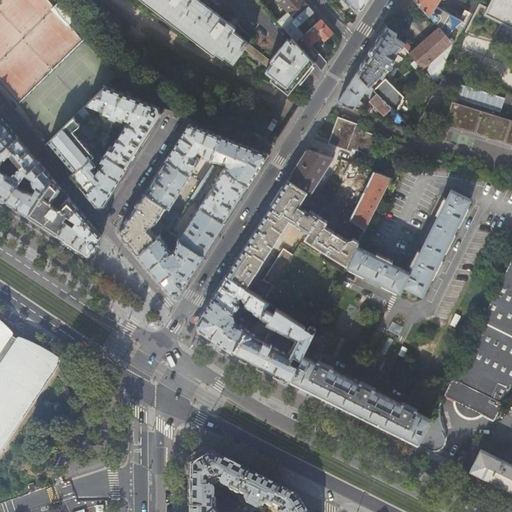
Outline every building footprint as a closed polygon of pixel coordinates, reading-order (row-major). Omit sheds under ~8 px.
[(147,0),(223,57),(224,56),(233,63),(248,43),(246,41),(250,36),(243,30),(239,26),(237,29),(208,7),(209,5),(203,0),(147,0)] [(278,0),(291,14),(279,23),(283,28),(298,14),(292,7),(300,0),(278,0)] [(347,0),(349,2),(354,8),(356,9),(358,9),(359,9),(361,8),(362,7),(367,0),(347,0)] [(417,3),(414,0),(402,0),(396,11),(406,18),(417,3)] [(456,48),(467,25),(435,7),(438,0),(414,0),(417,3),(438,27),(456,48)] [(464,33),(492,41),(503,23),(511,27),(511,0),(479,0),(467,25),(464,33)] [(314,12),(308,5),(298,14),(283,28),(292,38),(295,41),(303,34),(297,27),(314,12)] [(332,32),(321,19),(303,34),(295,41),(313,61),(322,71),(325,65),(327,62),(310,45),(320,36),(324,40),(332,32)] [(396,33),(386,26),(378,39),(363,62),(357,71),(360,76),(361,78),(368,85),(378,76),(379,76),(385,67),(387,68),(387,67),(389,67),(391,66),(391,64),(391,62),(392,61),(393,61),(394,59),(392,57),(401,45),(403,43),(394,37),(393,36),(396,33)] [(456,48),(438,27),(413,49),(407,43),(403,46),(437,85),(449,62),(456,48)] [(302,75),(313,61),(295,41),(292,38),(289,41),(287,39),(270,60),(273,62),(266,70),(289,90),(290,90),(292,87),(295,89),(304,77),(302,75)] [(382,114),(388,105),(372,89),(361,78),(360,76),(357,71),(346,88),(359,99),(364,91),(370,96),(368,100),(382,114)] [(394,111),(402,96),(384,78),(372,89),(388,105),(394,111)] [(499,115),(504,98),(458,83),(454,97),(477,105),(476,107),(499,115)] [(162,113),(159,106),(104,84),(86,104),(127,120),(111,146),(110,145),(104,153),(127,167),(133,158),(143,142),(162,113)] [(47,124),(51,120),(28,97),(19,105),(49,135),(53,130),(47,124)] [(511,120),(451,100),(445,121),(445,122),(511,143),(511,120)] [(85,118),(85,112),(81,108),(76,114),(82,120),(83,120),(85,118)] [(82,120),(76,114),(49,141),(74,171),(90,158),(93,156),(79,139),(81,137),(77,133),(75,135),(71,131),(82,120)] [(0,151),(18,136),(8,125),(0,115),(0,151)] [(360,129),(361,125),(339,118),(330,144),(355,153),(357,149),(370,153),(376,135),(360,130),(360,129)] [(221,134),(190,122),(178,140),(166,159),(190,175),(200,160),(195,152),(196,150),(202,153),(201,156),(208,159),(206,160),(195,178),(200,181),(212,164),(212,162),(210,160),(221,134)] [(90,141),(97,135),(86,124),(79,130),(90,141)] [(268,154),(267,153),(221,134),(210,160),(226,161),(227,164),(224,168),(248,185),(258,169),(268,154)] [(23,175),(25,173),(39,161),(28,148),(18,136),(0,151),(0,195),(6,199),(17,184),(21,179),(23,175)] [(391,177),(375,173),(357,208),(353,207),(351,211),(313,186),(332,158),(308,149),(307,149),(301,158),(288,179),(309,193),(324,203),(347,218),(365,229),(391,177)] [(98,163),(101,164),(96,172),(92,168),(95,165),(95,164),(90,158),(74,171),(70,175),(83,190),(96,205),(104,204),(114,188),(127,167),(104,153),(98,163)] [(174,199),(190,175),(166,159),(155,176),(145,191),(169,207),(173,201),(175,203),(177,201),(174,199)] [(46,170),(39,161),(25,173),(33,179),(32,180),(34,185),(30,191),(24,189),(17,184),(6,199),(18,207),(28,214),(53,178),(46,170)] [(215,166),(212,164),(200,181),(193,192),(189,199),(193,201),(215,166)] [(248,185),(224,168),(200,205),(225,222),(236,205),(248,185)] [(61,188),(53,178),(28,214),(44,225),(57,234),(76,205),(69,196),(60,204),(61,207),(58,207),(53,205),(50,200),(53,199),(61,188)] [(200,181),(195,178),(188,189),(193,192),(200,181)] [(293,255),(283,248),(262,279),(258,281),(251,277),(288,220),(306,231),(306,232),(303,237),(347,265),(357,245),(358,241),(351,237),(345,239),(337,234),(347,218),(324,203),(317,215),(308,209),(306,211),(297,205),(304,194),(307,196),(309,193),(288,179),(278,194),(258,225),(240,254),(226,275),(264,299),(293,255)] [(451,189),(409,271),(357,245),(347,265),(400,291),(403,284),(422,294),(470,199),(451,189)] [(168,231),(179,214),(169,207),(145,191),(132,211),(119,231),(128,242),(138,253),(158,237),(151,225),(158,218),(161,213),(165,216),(167,213),(169,215),(168,216),(172,219),(165,229),(166,229),(168,231)] [(193,201),(189,199),(179,214),(168,231),(172,233),(191,203),(193,201)] [(88,219),(85,224),(83,223),(86,217),(76,205),(57,234),(68,241),(72,244),(86,254),(88,254),(90,253),(101,236),(101,234),(90,221),(88,219)] [(225,222),(200,205),(179,238),(204,254),(213,239),(225,222)] [(172,239),(175,235),(172,233),(168,231),(166,229),(162,233),(172,239)] [(171,252),(160,235),(158,237),(138,253),(154,272),(172,293),(179,293),(185,283),(204,254),(179,238),(174,251),(171,252)] [(83,257),(86,254),(72,244),(69,248),(83,257)] [(511,382),(511,260),(444,396),(454,402),(453,407),(453,414),(457,419),(461,423),(466,424),(470,424),(474,423),(479,420),(482,415),(493,421),(511,382)] [(258,314),(266,301),(264,299),(226,275),(220,285),(212,297),(231,309),(235,309),(238,304),(237,302),(238,300),(237,296),(241,295),(241,298),(244,300),(244,304),(252,309),(247,317),(252,320),(257,315),(258,314)] [(317,325),(332,295),(308,320),(317,325)] [(234,322),(231,309),(212,297),(207,306),(198,319),(200,330),(202,331),(211,337),(214,339),(233,351),(245,327),(252,320),(247,317),(241,324),(236,320),(234,322)] [(315,328),(310,325),(307,327),(303,325),(303,324),(266,301),(258,314),(264,318),(263,321),(294,337),(287,351),(252,335),(253,332),(245,327),(233,351),(271,370),(290,380),(303,353),(315,328)] [(0,443),(52,366),(51,365),(52,364),(0,328),(0,443)] [(206,344),(211,337),(202,331),(200,330),(198,330),(195,336),(206,344)] [(418,443),(431,418),(311,358),(311,357),(303,353),(290,380),(301,385),(372,421),(406,437),(418,443)] [(439,407),(433,419),(431,418),(418,443),(421,445),(425,443),(431,448),(434,449),(438,449),(442,447),(444,442),(444,436),(441,432),(444,429),(441,417),(441,408),(439,407)] [(191,466),(212,453),(220,457),(221,454),(209,448),(192,459),(187,463),(187,475),(190,475),(191,466)] [(473,462),(470,469),(480,474),(510,489),(511,490),(511,464),(509,463),(511,461),(504,457),(503,460),(480,449),(477,456),(473,454),(470,461),(473,462)] [(220,457),(212,453),(191,466),(190,475),(190,500),(190,511),(209,511),(210,509),(215,509),(215,498),(214,498),(214,489),(212,487),(211,487),(211,484),(210,484),(210,483),(217,478),(219,478),(218,480),(220,481),(221,484),(230,488),(229,489),(238,494),(240,492),(245,495),(245,497),(263,506),(264,503),(271,506),(273,504),(280,508),(282,511),(307,511),(297,495),(280,487),(235,464),(220,457)]
